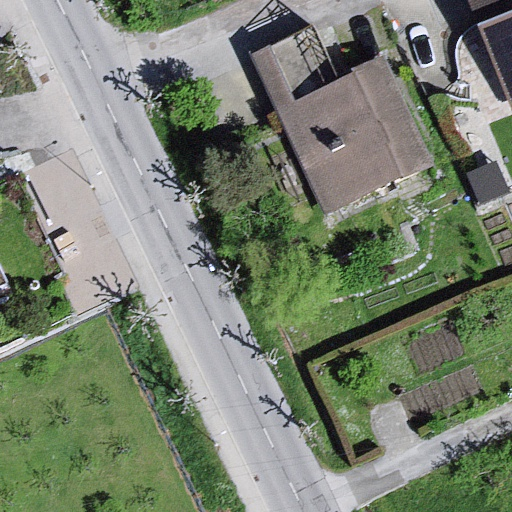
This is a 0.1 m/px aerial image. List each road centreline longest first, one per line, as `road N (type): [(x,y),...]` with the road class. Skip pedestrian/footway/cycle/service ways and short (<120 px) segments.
road 1 (residential): [(304,511),(57,0)]
road 2 (unknown): [(102,92),(309,0)]
